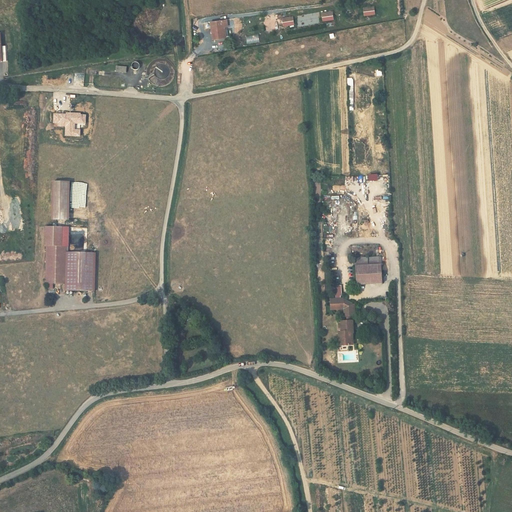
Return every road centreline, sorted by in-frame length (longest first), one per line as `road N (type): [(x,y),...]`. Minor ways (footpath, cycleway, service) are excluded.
road 1 (unclassified): [(167,385),(238,365),(290,366),(511,452)]
road 2 (unclassified): [(180,98),(162,238),(167,385)]
road 3 (unclassified): [(424,0),(402,48),(180,98)]
road 4 (unclassified): [(0,480),(41,457),(95,397),(167,385)]
road 5 (unclassified): [(180,98),(0,87)]
road 6 (track): [(309,511),(288,426),(252,364)]
